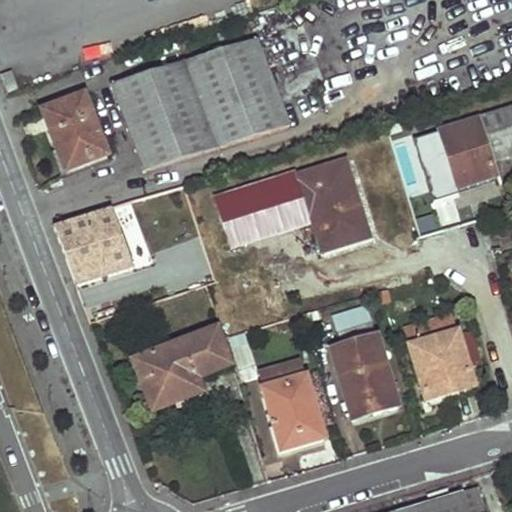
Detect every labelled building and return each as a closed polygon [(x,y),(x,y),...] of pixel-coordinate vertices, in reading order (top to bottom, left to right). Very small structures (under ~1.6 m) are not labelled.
[(289,126),(258,39),(110,87),(143,176),(289,126)] [(12,71),(2,75),(8,94),(19,90),(12,71)] [(65,172),(105,158),(83,100),(44,114),(65,172)] [(492,162),(511,155),(511,105),(439,127),(457,184),(494,173),(492,162)] [(318,254),(367,239),(343,162),(213,204),(227,248),(308,222),(318,254)] [(76,287),(153,262),(141,230),(151,226),(142,200),(53,228),(76,287)] [(422,209),(428,231),(457,224),(451,202),(422,209)] [(412,350),(458,336),(454,323),(408,336),(412,350)] [(197,378),(230,364),(217,329),(134,362),(153,412),(184,400),(190,414),(208,406),(197,378)] [(444,393),(472,385),(458,336),(412,350),(426,405),(445,400),(444,393)] [(375,427),(396,421),(376,345),(331,358),(350,427),(374,420),(375,427)] [(302,362),(258,374),(266,400),(309,388),(302,362)] [(279,445),(323,432),(309,388),(266,400),(279,445)] [(411,511),(483,511),(476,491),(411,511)]
